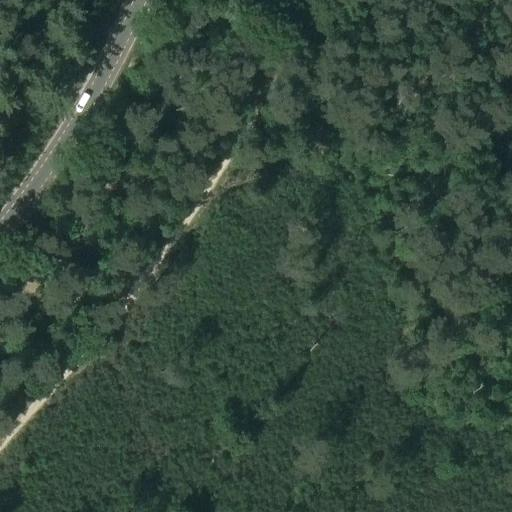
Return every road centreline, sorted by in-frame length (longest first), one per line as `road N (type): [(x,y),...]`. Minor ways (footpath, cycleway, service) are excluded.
road 1 (track): [(281,0),(172,229),(0,411)]
road 2 (tertiary): [(0,228),(78,119),(139,0)]
